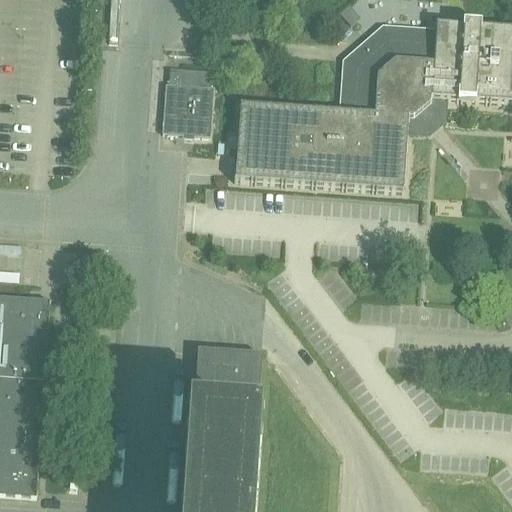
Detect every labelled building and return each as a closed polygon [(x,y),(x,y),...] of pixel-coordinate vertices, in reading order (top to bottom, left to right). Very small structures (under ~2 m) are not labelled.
[(391,10),(392,29),(433,27),(431,0),(401,0),(402,10),(391,10)] [(349,9),(340,16),(351,29),(360,21),(349,9)] [(235,185),(403,197),(407,133),(423,134),(440,119),(441,104),(511,108),(511,34),(437,29),(436,34),(383,31),(343,64),(340,117),(240,110),(235,185)] [(26,71),(27,59),(13,57),(12,70),(26,71)] [(163,138),(210,141),(214,93),(211,93),(212,76),(170,73),(169,90),(166,90),(163,138)] [(0,287),(28,287),(28,251),(0,250),(0,287)] [(0,498),(37,501),(50,305),(0,301),(0,498)] [(250,511),(261,359),(198,355),(192,448),(189,448),(184,511),(250,511)]
